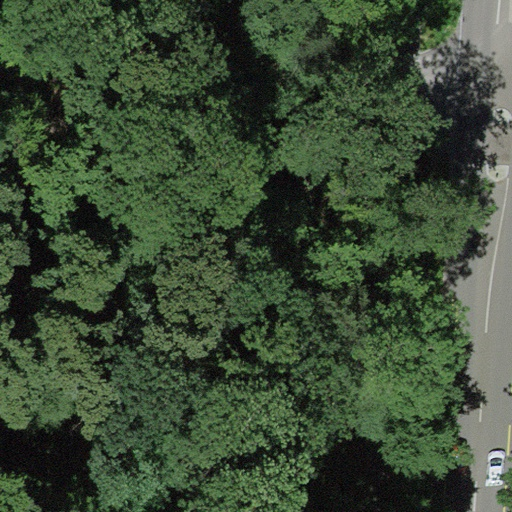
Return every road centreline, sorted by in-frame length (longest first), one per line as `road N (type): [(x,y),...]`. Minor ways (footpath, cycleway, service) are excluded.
road 1 (tertiary): [(508,0),(469,511)]
road 2 (track): [(0,57),(504,65)]
